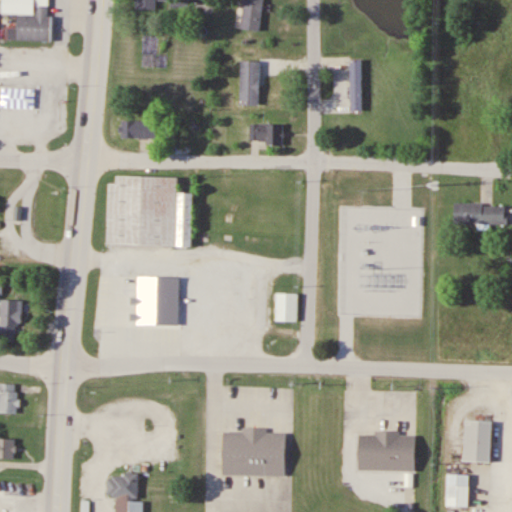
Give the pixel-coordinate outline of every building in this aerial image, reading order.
[(8,39),(50,41),(51,0),(2,0),(2,13),(18,13),(18,28),(8,27),(8,39)] [(157,0),(136,0),(137,9),(157,9),(157,0)] [(264,0),(244,0),(242,19),(262,21),(264,0)] [(351,110),(363,110),(363,59),(351,59),(351,110)] [(264,100),(285,100),(285,77),(277,77),(277,62),(250,62),(250,71),(264,71),(264,100)] [(48,88),(0,86),(0,108),(48,109),(48,88)] [(121,139),(157,139),(157,121),(121,121),(121,139)] [(283,143),(283,123),(250,123),(250,143),(283,143)] [(109,183),(107,244),(192,246),(194,192),(178,192),(179,177),(117,176),(117,184),(109,183)] [(506,203),(456,203),(456,224),(506,224),(506,203)] [(99,304),(101,268),(228,275),(226,306),(196,304),(194,336),(124,332),(125,305),(99,304)] [(297,321),(297,293),(276,293),(276,321),(297,321)] [(1,339),(22,339),(22,299),(1,299),(1,339)] [(0,413),(19,414),(20,384),(0,384),(0,413)] [(492,460),(492,420),(465,420),(465,460),(492,460)] [(222,473),(223,430),(283,431),(283,474),(222,473)] [(357,468),(358,432),(414,433),(412,470),(357,468)] [(0,458),(17,458),(17,439),(0,438),(0,458)] [(120,511),(123,467),(150,468),(148,511),(120,511)] [(469,506),(469,473),(447,473),(447,506),(469,506)]
